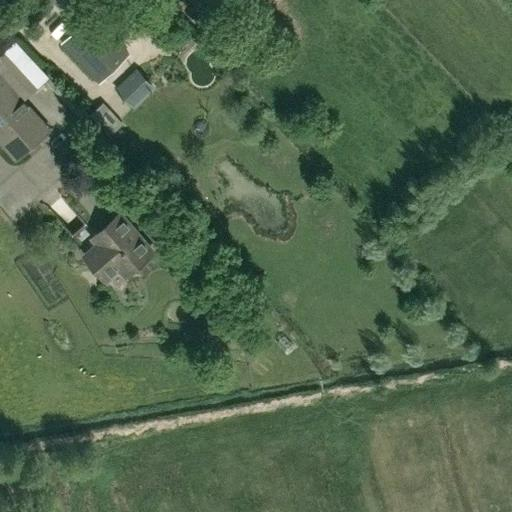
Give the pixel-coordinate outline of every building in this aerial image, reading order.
[(87,7),(94,0),(54,0),(79,25),(92,13),(87,7)] [(188,31),(159,0),(135,0),(175,43),(188,31)] [(224,0),(181,0),(207,28),(230,6),(224,0)] [(100,81),(129,53),(92,15),(63,43),(100,81)] [(47,132),(34,118),(19,101),(47,76),(15,41),(0,54),(0,130),(22,155),(47,132)] [(154,88),(137,69),(117,88),(134,107),(154,88)] [(122,122),(104,103),(91,115),(109,134),(122,122)] [(69,201),(59,210),(78,230),(88,221),(69,201)] [(126,271),(151,250),(121,216),(96,237),(102,243),(89,255),(107,276),(120,264),(126,271)] [(365,257),(366,249),(359,247),(357,256),(365,257)]
